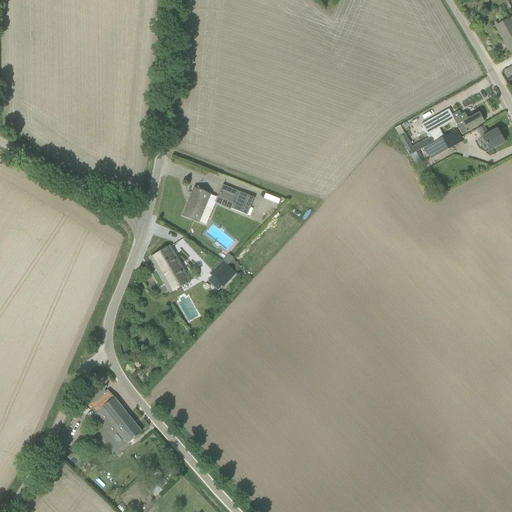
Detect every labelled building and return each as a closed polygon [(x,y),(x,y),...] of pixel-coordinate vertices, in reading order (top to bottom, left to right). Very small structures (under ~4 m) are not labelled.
[(511,52),(511,18),(497,27),(511,52)] [(409,156),(426,146),(433,143),(428,135),(454,120),(462,135),(484,122),(479,113),(468,119),(465,114),(461,116),(459,111),(452,115),(448,110),(420,125),(428,138),(411,147),(404,134),(398,137),(409,156)] [(488,135),(482,125),(477,128),(482,138),(489,151),(504,143),(497,129),(488,135)] [(433,143),(426,146),(432,158),(457,144),(462,141),(456,130),(439,140),(433,143)] [(223,185),(220,192),(215,202),(241,213),(248,196),(223,185)] [(189,201),(182,216),(198,222),(210,195),(196,189),(190,202),(189,201)] [(190,281),(170,246),(151,258),(170,293),(190,281)] [(236,273),(235,273),(222,261),(210,275),(214,278),(209,283),(218,292),(236,273)] [(128,443),(142,432),(108,390),(88,406),(109,432),(103,437),(107,443),(115,438),(113,436),(119,431),(128,443)]
